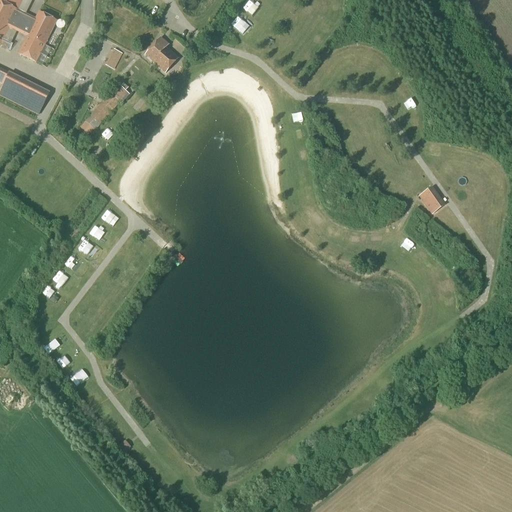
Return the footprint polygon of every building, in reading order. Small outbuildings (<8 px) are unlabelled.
[(26,15),(32,0),(0,0),(0,45),(0,46),(8,50),(17,33),(26,37),(18,55),(36,64),(57,22),(38,12),(35,19),(26,15)] [(145,56),(165,74),(179,59),(167,48),(169,46),(160,38),(145,56)] [(9,74),(0,69),(0,84),(3,86),(2,88),(21,97),(28,83),(9,73),(9,74)] [(95,131),(128,94),(118,85),(85,122),(86,122),(78,130),(86,138),(90,134),(90,135),(95,130),(95,131)] [(429,190),(418,197),(431,216),(442,208),(429,190)]
